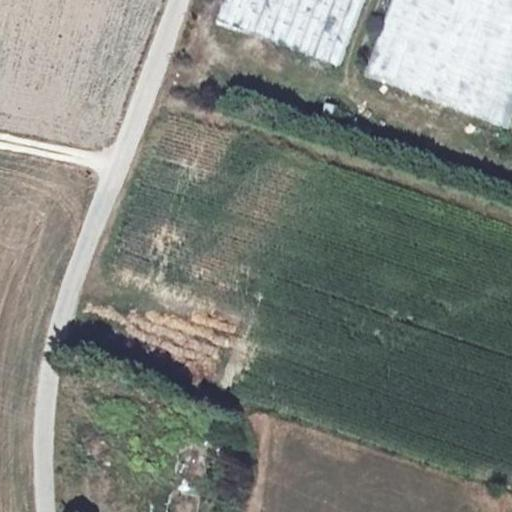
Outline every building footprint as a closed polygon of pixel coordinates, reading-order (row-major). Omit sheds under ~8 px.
[(235,0),(228,21),(347,66),(371,0),(235,0)] [(511,0),(399,0),(372,74),(511,127),(511,0)] [(144,208),(122,201),(118,211),(140,220),(144,208)] [(185,476),(215,482),(223,449),(193,443),(185,476)] [(177,511),(209,511),(212,503),(182,495),(177,511)]
